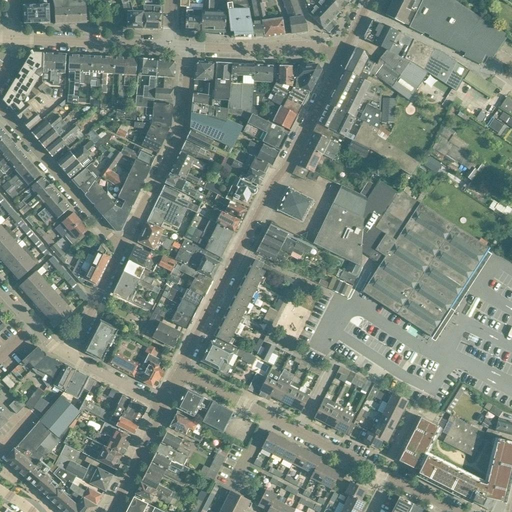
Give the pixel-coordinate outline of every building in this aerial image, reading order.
[(70,24),(68,0),(52,0),(53,1),(54,9),(54,13),(55,24),(70,24)] [(86,0),(76,1),(76,0),(68,0),(70,24),(87,23),(86,0)] [(143,29),(144,12),(133,11),(130,0),(121,0),(124,12),(128,12),(127,28),(134,29),(136,30),(140,30),(142,29),(143,29)] [(208,0),(208,11),(201,10),(201,11),(201,17),(201,31),(230,32),(226,0),(208,0)] [(246,0),(226,0),(230,32),(230,33),(231,33),(231,32),(233,32),(234,38),(253,38),(246,0)] [(264,37),(265,38),(262,22),(260,22),(256,4),(255,0),(251,0),(256,21),(253,21),(253,38),(264,37)] [(270,0),(255,0),(256,4),(260,22),(262,22),(265,38),(285,35),(282,18),(267,19),(264,8),(266,7),(276,5),(274,0),(273,0),(270,1),(270,0)] [(283,0),(290,18),(289,18),(291,34),(308,32),(307,24),(304,17),(303,15),(297,0),(283,0)] [(317,5),(318,5),(315,0),(303,0),(306,7),(305,8),(308,15),(317,22),(324,29),(333,20),(317,5)] [(333,20),(341,11),(329,0),(321,0),(318,5),(317,5),(333,20)] [(329,0),(341,11),(349,2),(346,0),(329,0)] [(455,0),(389,0),(383,14),(386,15),(404,24),(404,23),(410,26),(409,27),(423,34),(424,33),(429,35),(429,37),(439,42),(451,23),(496,52),(507,36),(499,30),(455,0)] [(54,13),(54,9),(53,1),(48,1),(48,4),(23,5),(24,24),(50,23),(49,13),(54,13)] [(161,30),(162,6),(144,5),(144,12),(143,29),(161,30)] [(186,10),(185,30),(201,31),(201,17),(201,11),(201,10),(186,10)] [(372,21),(364,37),(365,39),(387,50),(412,62),(424,70),(428,73),(455,90),(461,81),(463,82),(469,69),(442,51),(441,52),(434,49),(402,34),(374,20),(372,21)] [(492,58),(496,52),(451,23),(439,42),(459,52),(460,50),(465,53),(464,56),(481,65),(482,61),(481,60),(483,54),(492,58)] [(356,47),(345,70),(350,72),(359,77),(366,80),(368,76),(372,78),(373,76),(377,77),(408,100),(428,73),(424,70),(412,62),(387,50),(380,58),(377,64),(368,60),(367,58),(369,55),(366,50),(364,49),(363,51),(356,47)] [(43,72),(44,53),(34,53),(31,54),(23,68),(30,75),(28,77),(22,70),(3,100),(30,131),(42,120),(25,101),(27,97),(31,91),(36,96),(39,93),(34,88),(33,87),(42,72),(43,72)] [(54,71),(55,54),(44,53),(43,72),(47,73),(48,71),(50,71),(50,82),(53,82),(53,84),(53,85),(54,76),(55,73),(53,73),(53,71),(54,71)] [(65,74),(66,55),(55,54),(54,71),(53,71),(53,73),(55,73),(54,76),(53,85),(65,85),(66,76),(57,76),(57,71),(60,71),(60,73),(65,74)] [(79,91),(80,55),(70,55),(69,72),(75,73),(73,96),(68,96),(67,102),(78,103),(79,98),(79,91)] [(90,74),(91,56),(80,55),(79,91),(83,92),(84,73),(90,74)] [(101,85),(102,57),(91,56),(90,74),(92,74),(91,81),(96,81),(96,85),(101,85)] [(112,75),(113,57),(102,57),(101,85),(102,86),(102,93),(106,93),(107,75),(112,75)] [(123,95),(125,58),(113,57),(112,75),(119,75),(118,94),(123,95)] [(136,77),(137,59),(125,58),(123,95),(127,95),(129,76),(136,77)] [(136,96),(135,108),(153,109),(153,105),(154,100),(155,91),(155,88),(156,77),(157,60),(147,59),(139,59),(138,69),(138,76),(150,76),(149,86),(144,86),(144,97),(136,96)] [(157,60),(156,77),(164,78),(164,88),(164,89),(173,89),(173,78),(175,78),(176,64),(173,61),(157,60)] [(213,97),(215,63),(213,63),(199,62),(196,65),(195,79),(194,79),(194,80),(207,81),(207,83),(205,83),(204,95),(211,96),(213,97)] [(228,101),(231,64),(216,63),(214,99),(213,99),(213,97),(211,96),(211,100),(213,100),(228,101)] [(240,112),(242,64),(231,64),(228,101),(229,109),(240,112)] [(251,115),(253,65),(242,64),(240,112),(251,115)] [(272,84),(273,66),(253,65),(251,115),(256,117),(262,102),(263,97),(268,99),(270,93),(257,93),(257,86),(255,85),(255,83),(272,84)] [(310,92),(321,70),(318,65),(298,67),(297,75),(296,85),(294,85),(293,88),(310,92)] [(295,75),(296,67),(276,66),(275,83),(293,88),(294,85),(296,85),(297,75),(295,75)] [(496,88),(482,78),(469,69),(463,82),(489,99),(496,88)] [(345,70),(336,87),(381,109),(382,88),(377,86),(366,80),(359,77),(350,72),(345,70)] [(41,91),(42,90),(46,87),(43,83),(38,88),(41,91)] [(303,106),(310,92),(293,88),(275,83),(272,90),(276,92),(276,93),(287,99),(303,106)] [(46,87),(42,90),(46,94),(52,95),(53,89),(46,87)] [(336,87),(328,103),(379,129),(380,110),(381,109),(336,87)] [(155,91),(154,100),(173,102),(174,89),(173,89),(164,89),(164,88),(156,88),(155,88),(155,91)] [(298,115),(303,106),(287,99),(276,93),(276,92),(272,90),(270,93),(268,99),(298,115)] [(211,96),(204,95),(193,93),(193,104),(211,108),(211,100),(211,96)] [(298,115),(268,99),(263,97),(262,102),(267,105),(278,110),(277,112),(275,111),(273,116),(275,117),(273,122),(290,130),(298,115)] [(395,99),(383,98),(382,122),(394,123),(395,99)] [(229,109),(228,101),(213,100),(211,100),(211,108),(193,104),(191,128),(233,148),(243,127),(227,119),(228,114),(229,110),(229,109)] [(89,103),(82,110),(86,114),(93,108),(89,103)] [(323,113),(318,124),(352,140),(370,149),(373,151),(390,161),(412,176),(420,163),(376,134),(379,129),(328,103),(323,113)] [(117,110),(117,117),(134,118),(134,120),(140,121),(140,120),(141,120),(140,121),(152,122),(152,125),(168,132),(171,125),(172,106),(153,105),(153,109),(135,108),(135,111),(117,110)] [(251,115),(240,112),(229,109),(229,110),(228,114),(241,117),(250,120),(243,132),(280,151),(289,132),(272,124),(256,117),(251,115)] [(62,120),(66,117),(62,112),(49,124),(45,120),(31,132),(38,141),(62,120)] [(494,119),(489,126),(499,133),(504,125),(494,119)] [(66,125),(62,120),(38,141),(45,149),(60,137),(56,133),(66,125)] [(134,123),(133,127),(134,127),(138,128),(138,129),(150,128),(148,133),(164,140),(168,132),(152,125),(134,123)] [(52,157),(67,145),(68,146),(77,139),(75,137),(81,132),(75,124),(60,137),(45,149),(52,157)] [(121,124),(119,129),(127,133),(129,127),(131,127),(125,124),(125,125),(121,124)] [(318,124),(314,131),(330,139),(331,137),(332,136),(350,145),(349,148),(366,157),(370,149),(352,140),(318,124)] [(458,150),(459,149),(464,142),(454,135),(455,132),(444,125),(438,137),(458,150)] [(94,144),(97,142),(101,138),(93,129),(87,135),(91,140),(91,141),(94,144)] [(119,129),(116,134),(125,138),(127,133),(119,129)] [(190,130),(186,139),(195,144),(216,153),(222,156),(227,159),(228,159),(230,154),(217,148),(216,147),(212,146),(214,141),(200,134),(190,130)] [(314,131),(307,146),(322,153),(331,158),(334,153),(337,154),(341,145),(330,139),(314,131)] [(97,142),(99,143),(103,147),(105,141),(108,142),(112,134),(108,132),(101,139),(101,138),(97,142)] [(135,136),(132,141),(148,149),(158,153),(164,140),(148,133),(144,141),(135,136)] [(0,156),(2,154),(15,144),(8,137),(8,136),(0,142),(0,156)] [(459,149),(458,150),(438,137),(432,148),(445,156),(444,158),(453,164),(456,160),(470,170),(465,176),(472,181),(478,172),(481,174),(486,167),(459,149)] [(87,151),(94,144),(91,141),(73,156),(70,152),(57,162),(64,170),(87,151)] [(204,150),(194,145),(185,141),(181,150),(210,164),(211,162),(209,161),(210,158),(202,154),(204,150)] [(279,153),(270,148),(263,144),(262,147),(250,141),(247,147),(259,153),(256,158),(269,164),(273,166),(279,153)] [(0,169),(1,169),(21,152),(15,144),(2,154),(5,158),(0,162),(0,169)] [(121,150),(120,152),(124,154),(135,159),(151,167),(156,157),(147,153),(143,151),(144,149),(135,145),(132,151),(125,148),(123,151),(121,150)] [(307,146),(302,155),(318,162),(322,153),(307,146)] [(71,179),(92,161),(88,156),(90,154),(87,151),(64,170),(71,179)] [(117,151),(111,159),(117,164),(124,154),(120,152),(117,151)] [(16,170),(28,160),(21,152),(1,169),(0,169),(0,176),(5,173),(13,166),(16,170)] [(212,166),(207,164),(181,152),(180,152),(176,161),(191,169),(193,164),(205,169),(203,174),(208,176),(212,166)] [(266,171),(269,164),(256,158),(256,157),(249,154),(244,165),(234,160),(231,166),(233,167),(234,164),(238,166),(236,169),(243,172),(245,173),(246,171),(248,172),(255,176),(258,171),(265,174),(266,171)] [(302,155),(298,163),(313,171),(318,162),(302,155)] [(222,156),(218,164),(224,166),(227,159),(222,156)] [(430,158),(425,166),(437,173),(442,165),(430,158)] [(111,159),(105,167),(112,171),(117,164),(111,159)] [(131,172),(130,173),(144,180),(145,179),(151,167),(135,159),(133,161),(135,162),(131,172)] [(6,192),(35,167),(28,160),(16,170),(18,173),(2,187),(6,192)] [(189,174),(191,169),(176,161),(171,172),(203,187),(206,182),(208,178),(201,175),(199,179),(189,174)] [(298,163),(292,174),(295,176),(306,181),(307,178),(313,180),(317,173),(313,171),(298,163)] [(80,174),(72,180),(79,188),(85,195),(85,194),(91,187),(97,179),(99,175),(100,174),(91,164),(80,174)] [(29,185),(41,175),(35,167),(6,192),(13,199),(20,193),(17,189),(26,182),(29,185)] [(100,174),(99,175),(106,179),(109,175),(112,171),(105,167),(100,174)] [(112,171),(109,175),(115,180),(118,175),(112,171)] [(265,174),(258,171),(255,176),(248,172),(245,178),(259,186),(265,174)] [(123,182),(121,184),(124,186),(139,193),(144,182),(143,181),(144,180),(130,173),(129,175),(125,183),(123,182)] [(189,183),(179,178),(170,174),(165,184),(197,199),(198,196),(196,195),(198,192),(188,187),(189,183)] [(115,180),(112,184),(119,188),(120,187),(123,188),(118,198),(124,201),(132,205),(133,205),(139,193),(124,186),(121,184),(123,182),(125,180),(118,175),(115,180)] [(21,210),(50,185),(43,177),(30,187),(33,191),(22,201),(18,205),(21,210)] [(226,195),(225,198),(232,202),(234,198),(238,200),(238,198),(248,203),(250,198),(252,195),(253,195),(253,194),(255,193),(257,190),(256,188),(256,187),(248,183),(236,177),(226,195)] [(362,231),(362,241),(375,250),(370,257),(380,264),(368,283),(365,288),(363,291),(373,298),(374,299),(387,308),(392,311),(396,313),(401,316),(407,321),(412,324),(420,329),(424,332),(428,334),(432,337),(451,306),(453,308),(461,296),(459,294),(489,248),(399,190),(381,178),(376,186),(368,198),(367,199),(364,218),(362,231)] [(85,194),(85,195),(92,204),(93,203),(100,197),(105,193),(97,183),(99,180),(97,179),(91,187),(85,194)] [(368,181),(360,193),(368,198),(376,186),(375,186),(368,181)] [(44,204),(56,193),(50,185),(21,210),(24,214),(41,200),(44,204)] [(180,193),(173,190),(164,186),(160,195),(187,208),(189,209),(190,207),(188,206),(190,202),(178,197),(180,193)] [(333,204),(314,244),(362,267),(361,243),(362,241),(362,231),(364,218),(367,199),(342,186),(333,204)] [(314,200),(289,188),(277,210),(302,223),(314,200)] [(100,197),(93,203),(95,206),(94,206),(102,215),(109,210),(113,207),(118,202),(115,200),(108,192),(108,195),(105,193),(100,197)] [(34,225),(63,201),(56,193),(44,204),(47,207),(37,215),(38,216),(33,221),(35,224),(34,225)] [(49,252),(0,195),(0,203),(45,256),(49,252)] [(180,222),(187,208),(160,195),(153,209),(167,215),(180,222)] [(219,195),(216,201),(228,207),(225,211),(233,215),(242,220),(245,214),(245,213),(245,212),(244,212),(246,209),(232,202),(225,198),(219,195)] [(118,202),(113,207),(120,210),(119,213),(128,217),(132,208),(131,208),(132,205),(124,201),(118,198),(115,200),(118,202)] [(488,207),(507,218),(511,209),(494,198),(488,207)] [(57,219),(70,208),(63,201),(34,225),(37,229),(54,215),(57,219)] [(109,210),(102,215),(116,231),(121,231),(128,217),(119,213),(120,210),(113,207),(109,210)] [(161,228),(167,215),(153,209),(147,221),(161,228)] [(240,221),(231,216),(221,211),(219,216),(208,211),(205,217),(208,219),(210,220),(234,232),(240,221)] [(62,237),(65,235),(81,222),(73,212),(55,229),(62,237)] [(29,216),(26,219),(32,226),(34,225),(32,222),(33,221),(29,216)] [(228,244),(234,232),(210,220),(204,232),(228,244)] [(163,229),(161,228),(147,221),(142,232),(170,246),(173,241),(167,238),(167,236),(161,233),(163,229)] [(83,235),(88,230),(81,222),(65,235),(74,246),(77,243),(84,237),(83,235)] [(0,257),(19,279),(35,264),(31,260),(34,257),(25,246),(22,250),(14,241),(17,238),(7,227),(4,230),(0,225),(0,257)] [(270,225),(265,234),(293,248),(303,253),(308,255),(312,248),(307,246),(297,241),(296,243),(285,238),(287,234),(270,225)] [(204,232),(197,229),(191,226),(185,240),(211,253),(220,258),(221,258),(228,244),(204,232)] [(168,250),(170,246),(142,232),(137,242),(153,250),(155,246),(161,249),(162,247),(168,250)] [(83,241),(85,244),(93,237),(89,233),(85,237),(84,237),(77,243),(79,245),(83,241)] [(46,234),(42,237),(51,247),(55,244),(46,234)] [(265,234),(261,243),(278,252),(280,249),(291,254),(292,251),(301,256),(303,253),(293,248),(265,234)] [(182,264),(212,279),(220,263),(218,262),(220,258),(211,253),(185,240),(175,260),(174,260),(177,262),(182,264)] [(51,248),(50,248),(54,252),(59,258),(65,254),(59,247),(56,243),(55,244),(51,248)] [(261,243),(256,253),(274,261),(276,256),(285,261),(287,256),(278,252),(261,243)] [(89,254),(85,262),(87,263),(91,265),(103,270),(109,257),(105,254),(106,251),(101,245),(95,257),(89,254)] [(151,253),(145,250),(136,246),(129,260),(145,268),(153,272),(157,263),(148,259),(151,253)] [(65,254),(59,258),(59,259),(64,264),(67,257),(73,252),(70,249),(65,254)] [(174,260),(175,260),(164,255),(159,265),(172,272),(177,262),(174,260)] [(88,297),(86,295),(53,257),(49,260),(84,301),(88,297)] [(142,275),(145,268),(129,260),(124,271),(156,287),(157,283),(154,281),(154,280),(144,275),(143,276),(142,275)] [(250,264),(213,336),(216,337),(229,344),(266,271),(283,280),(292,284),(294,280),(263,264),(255,260),(252,265),(250,264)] [(81,268),(78,275),(86,279),(96,284),(103,270),(91,265),(87,263),(85,262),(81,268)] [(203,297),(212,279),(182,264),(177,262),(172,272),(168,280),(177,284),(179,279),(176,278),(179,271),(195,279),(189,290),(203,297)] [(155,287),(156,287),(124,271),(119,282),(135,290),(138,284),(140,284),(139,285),(150,290),(152,285),(155,287)] [(340,278),(353,284),(356,277),(344,271),(340,278)] [(53,284),(51,281),(44,273),(41,276),(36,272),(20,286),(56,326),(75,308),(61,293),(58,296),(50,287),(53,284)] [(132,297),(135,290),(119,282),(113,293),(149,310),(152,305),(133,297),(133,298),(132,297)] [(183,295),(170,289),(167,287),(164,292),(197,308),(203,297),(189,290),(188,289),(184,296),(183,296),(183,295)] [(192,319),(197,308),(164,292),(162,296),(178,305),(179,304),(180,305),(177,311),(192,319)] [(278,312),(284,300),(280,298),(274,310),(278,312)] [(192,319),(177,311),(173,318),(172,317),(172,316),(162,311),(159,316),(164,318),(171,321),(187,329),(192,319)] [(164,318),(159,316),(154,313),(147,326),(156,331),(153,337),(173,347),(181,333),(161,323),(164,318)] [(268,332),(274,321),(270,319),(264,330),(268,332)] [(118,330),(109,325),(100,320),(91,338),(107,346),(109,347),(118,330)] [(206,350),(201,361),(226,374),(227,373),(231,367),(229,365),(227,364),(232,353),(242,358),(245,352),(229,344),(216,337),(213,342),(211,341),(206,350)] [(100,360),(107,346),(91,338),(85,350),(85,352),(100,360)] [(258,352),(264,341),(260,339),(254,350),(258,352)] [(159,359),(155,357),(159,350),(148,345),(145,352),(149,354),(143,367),(114,352),(108,363),(141,381),(155,388),(156,387),(158,386),(159,384),(158,382),(161,377),(162,377),(164,372),(165,372),(164,368),(163,368),(158,366),(160,362),(159,359)] [(41,351),(38,347),(19,364),(21,366),(22,365),(24,367),(29,362),(34,367),(32,369),(33,370),(47,357),(46,356),(46,355),(46,354),(45,353),(44,352),(43,351),(42,351),(41,351)] [(271,354),(264,350),(260,357),(268,361),(271,354)] [(49,384),(63,365),(47,357),(33,370),(36,374),(43,377),(42,380),(48,387),(49,384)] [(65,391),(76,370),(65,364),(54,385),(61,389),(60,391),(63,392),(64,393),(65,391)] [(309,371),(319,376),(322,370),(312,365),(309,371)] [(340,366),(337,372),(348,378),(351,372),(340,366)] [(65,391),(78,398),(89,377),(76,370),(65,391)] [(276,383),(271,380),(275,373),(270,371),(267,378),(266,378),(258,395),(269,400),(271,396),(276,383)] [(348,378),(346,380),(357,385),(361,377),(355,374),(351,372),(348,378)] [(258,395),(266,378),(256,373),(248,390),(258,395)] [(16,386),(14,383),(7,375),(2,380),(11,390),(16,386)] [(282,401),(292,381),(280,375),(278,380),(276,383),(271,396),(282,401)] [(361,377),(357,385),(362,388),(361,390),(366,392),(371,382),(366,380),(361,377)] [(295,399),(301,386),(292,381),(282,401),(291,406),(295,399)] [(449,414),(466,387),(458,382),(442,409),(449,414)] [(375,397),(381,387),(374,384),(369,394),(372,396),(375,397)] [(301,411),(312,391),(301,386),(295,399),(291,406),(301,411)] [(44,392),(41,390),(38,388),(26,405),(31,410),(44,392)] [(230,411),(224,408),(222,409),(210,403),(211,401),(204,398),(204,397),(187,389),(177,408),(194,417),(198,409),(207,414),(203,422),(222,432),(231,414),(230,411)] [(84,401),(75,397),(68,393),(66,398),(61,395),(5,459),(25,476),(34,466),(42,456),(45,458),(70,429),(69,427),(81,413),(80,411),(81,408),(85,400),(84,400),(84,401)] [(408,401),(407,400),(393,393),(388,404),(403,411),(408,401)] [(135,424),(144,405),(122,394),(112,414),(85,400),(81,408),(117,426),(134,434),(138,426),(135,424)] [(335,403),(329,400),(324,398),(314,418),(325,423),(335,403)] [(335,428),(345,408),(335,403),(325,423),(335,428)] [(398,422),(403,411),(388,404),(382,414),(398,422)] [(499,417),(502,412),(493,406),(490,411),(499,417)] [(348,428),(356,414),(345,408),(335,428),(346,434),(348,428)] [(193,420),(185,417),(176,412),(176,413),(174,414),(172,417),(173,419),(169,427),(200,442),(202,438),(203,437),(196,433),(194,431),(198,423),(193,420)] [(393,432),(398,422),(382,414),(380,419),(375,417),(373,422),(393,432)] [(453,423),(446,436),(443,442),(474,457),(486,433),(450,415),(448,420),(453,423)] [(439,427),(436,425),(418,416),(396,460),(419,471),(417,476),(471,503),(473,500),(488,508),(492,500),(506,503),(511,476),(511,441),(498,438),(486,484),(484,484),(425,454),(439,427)] [(14,426),(11,422),(10,421),(6,425),(0,417),(0,430),(2,433),(0,434),(4,438),(14,426)] [(486,418),(483,423),(495,431),(511,435),(511,422),(508,422),(498,419),(496,427),(494,425),(495,424),(486,418)] [(387,442),(393,432),(373,422),(368,431),(372,433),(372,434),(383,439),(383,440),(387,442)] [(115,429),(114,433),(99,425),(96,431),(127,446),(131,437),(115,429)] [(125,449),(127,446),(96,431),(94,436),(109,443),(107,447),(124,456),(126,451),(126,449),(125,449)] [(378,450),(383,440),(383,439),(372,434),(372,433),(368,431),(362,442),(378,450)] [(183,440),(175,436),(166,432),(166,433),(164,434),(162,437),(163,439),(156,452),(189,468),(183,465),(191,451),(180,446),(183,440)] [(272,453),(280,437),(270,432),(262,448),(272,453)] [(282,458),(290,443),(280,437),(272,453),(282,458)] [(124,456),(107,447),(92,439),(89,444),(96,448),(100,446),(101,447),(99,451),(92,447),(87,455),(116,470),(124,456)] [(292,464),(300,448),(290,443),(282,458),(292,464)] [(75,463),(80,452),(65,444),(55,466),(54,465),(58,467),(76,477),(105,491),(113,475),(90,463),(87,469),(75,463)] [(303,469),(311,453),(300,448),(292,464),(303,469)] [(213,481),(225,457),(212,450),(206,462),(211,465),(205,477),(213,481)] [(186,473),(189,468),(156,452),(154,455),(153,456),(151,459),(152,461),(151,462),(167,470),(169,465),(181,471),(181,470),(186,473)] [(311,478),(321,458),(311,453),(303,469),(312,474),(310,478),(311,478)] [(321,483),(329,468),(319,463),(321,458),(311,478),(321,483)] [(181,478),(167,470),(151,462),(149,466),(148,466),(147,468),(147,470),(146,472),(161,480),(161,479),(163,475),(178,483),(179,483),(183,485),(185,480),(181,478)] [(36,486),(45,475),(34,466),(25,476),(36,486)] [(69,488),(76,477),(58,467),(54,473),(53,474),(61,481),(57,486),(48,497),(64,511),(94,511),(98,506),(96,505),(73,492),(69,488)] [(337,479),(340,473),(329,468),(321,483),(332,489),(337,479)] [(158,485),(161,480),(146,472),(145,475),(143,475),(142,477),(143,479),(141,482),(170,497),(173,498),(178,501),(181,496),(172,492),(158,485)] [(37,487),(47,477),(45,475),(36,486),(37,487)] [(48,497),(57,486),(47,477),(37,487),(48,497)] [(208,491),(211,485),(202,481),(199,487),(203,489),(208,491)] [(170,504),(173,498),(170,497),(141,482),(138,488),(137,488),(135,491),(136,493),(135,494),(152,502),(154,497),(170,504)] [(345,493),(365,503),(365,502),(361,500),(366,490),(351,482),(345,493)] [(206,511),(220,485),(216,483),(201,511),(206,511)] [(101,495),(88,488),(86,492),(76,486),(73,492),(96,505),(101,495)] [(203,502),(208,491),(203,489),(197,499),(198,499),(203,502)] [(267,511),(276,495),(275,494),(266,490),(258,505),(268,510),(267,511)] [(219,511),(244,511),(250,501),(231,491),(219,511)] [(357,511),(360,511),(365,503),(345,493),(349,495),(344,505),(357,511)] [(280,511),(284,505),(275,500),(277,495),(276,495),(267,511),(280,511)] [(163,511),(143,501),(134,497),(126,511),(163,511)] [(406,505),(408,501),(399,497),(391,511),(409,511),(414,504),(413,503),(412,504),(413,504),(411,508),(406,505)]
